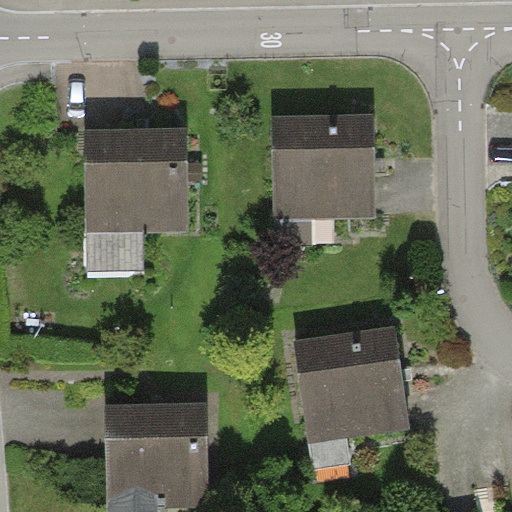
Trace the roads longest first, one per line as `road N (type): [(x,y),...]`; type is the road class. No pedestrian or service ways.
road 1 (residential): [(460,35),(0,42)]
road 2 (residential): [(511,356),(473,312),(460,264),(460,35)]
